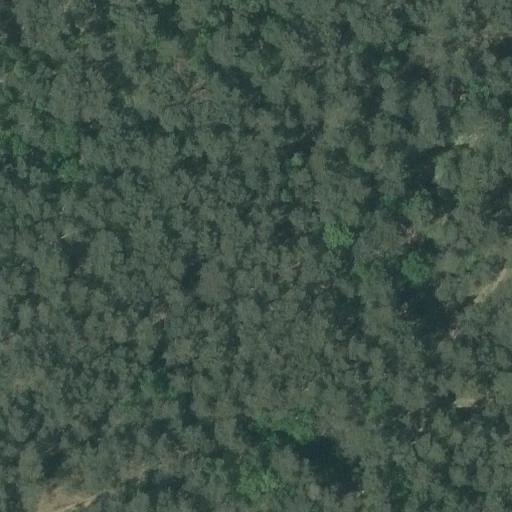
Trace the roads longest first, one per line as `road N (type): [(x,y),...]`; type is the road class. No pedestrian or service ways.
road 1 (track): [(71,511),(429,405),(511,399)]
road 2 (track): [(429,405),(443,356),(511,252)]
